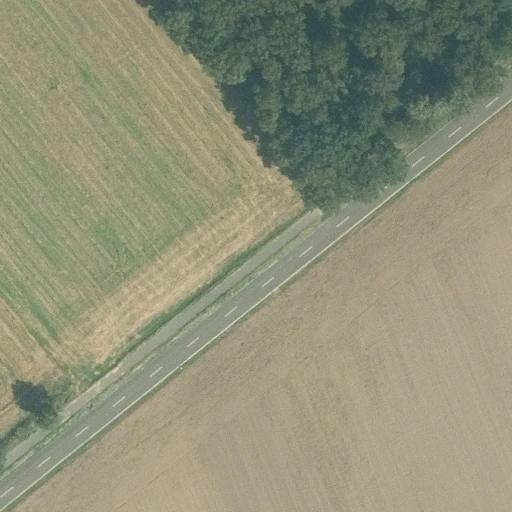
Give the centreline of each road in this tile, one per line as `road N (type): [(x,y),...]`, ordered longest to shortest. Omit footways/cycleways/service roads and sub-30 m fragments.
road 1 (tertiary): [(0,500),(511,83)]
road 2 (track): [(357,210),(185,0)]
